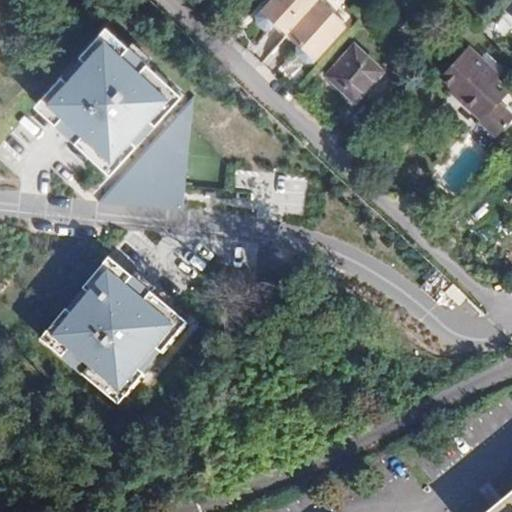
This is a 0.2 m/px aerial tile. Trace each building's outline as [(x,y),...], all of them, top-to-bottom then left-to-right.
[(279,26),(319,63),(355,25),(328,0),(274,0),(255,20),(270,35),(279,26)] [(181,96),(106,28),(35,107),(54,123),(64,132),(74,142),(93,159),(110,174),(145,135),(181,96)] [(354,86),(378,57),(358,40),(350,33),(325,60),(332,67),(354,86)] [(494,60),(464,34),(438,63),(451,75),(447,79),(479,108),(477,110),(493,125),(511,104),(511,100),(498,88),(507,79),(491,63),(494,60)] [(389,75),(364,105),(375,114),(400,84),(389,75)] [(190,100),(97,201),(179,209),(190,100)] [(126,276),(108,260),(40,341),(117,404),(151,364),(156,358),(162,350),(169,342),(184,323),(126,276)] [(511,511),(511,493),(489,511),(511,511)]
